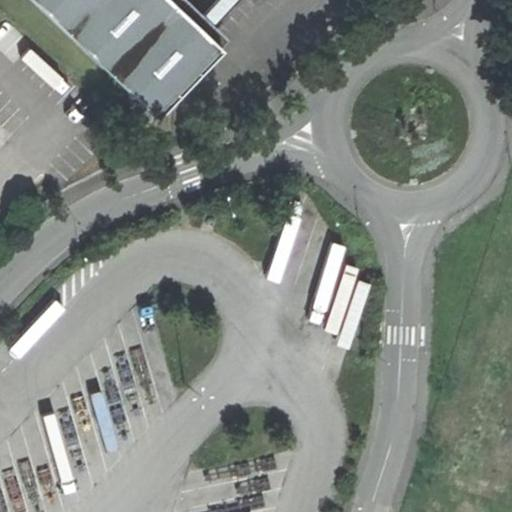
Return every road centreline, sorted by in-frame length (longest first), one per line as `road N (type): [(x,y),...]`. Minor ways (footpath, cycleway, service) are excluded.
road 1 (unclassified): [(0,292),(42,248),(94,213),(247,157),(330,139)]
road 2 (unclassified): [(417,209),(404,242),(392,425),(366,511)]
road 3 (unclassified): [(417,209),(446,201),(488,158),(489,98),(449,53)]
road 4 (unclassified): [(449,53),(390,47),(363,60),(342,81),(330,139)]
road 5 (unclassified): [(330,139),(359,191),(417,209)]
